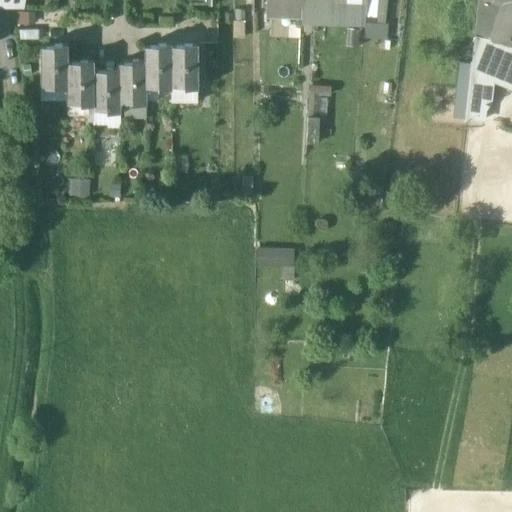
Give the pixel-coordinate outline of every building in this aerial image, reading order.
[(0,0),(0,7),(25,8),(25,0),(0,0)] [(282,0),(266,0),(265,9),(282,10),(282,8),(282,0)] [(365,0),(301,0),(301,8),(301,21),(365,22),(365,0)] [(502,6),(486,0),(480,0),(467,118),(484,120),(488,74),(511,75),(511,50),(488,43),(502,6)] [(511,0),(486,0),(502,6),(488,43),(511,50),(511,0)] [(158,44),(158,47),(145,47),(145,60),(145,87),(158,87),(158,89),(171,89),(171,87),(171,46),(172,46),(171,44),(158,44)] [(184,44),(184,46),(172,46),(171,46),(171,87),(185,87),(185,89),(198,89),(198,44),(184,44)] [(54,45),(54,47),(40,47),(41,88),(54,88),(54,90),(67,90),(67,63),(68,63),(67,45),(54,45)] [(93,60),(80,60),(80,63),(68,63),(67,63),(67,90),(67,103),(80,103),(80,106),(93,105),(93,72),(93,60)] [(132,60),(132,64),(119,64),(119,68),(119,102),(133,102),(133,105),(145,105),(145,87),(145,60),(132,60)] [(107,69),(106,72),(93,72),(93,105),(93,110),(106,110),(106,113),(119,113),(119,102),(119,68),(107,69)] [(324,141),(324,116),(313,116),(312,141),(324,141)] [(91,196),(91,180),(72,180),(71,195),(91,196)] [(258,247),(258,265),(286,266),(286,278),(295,278),(296,248),(258,247)]
